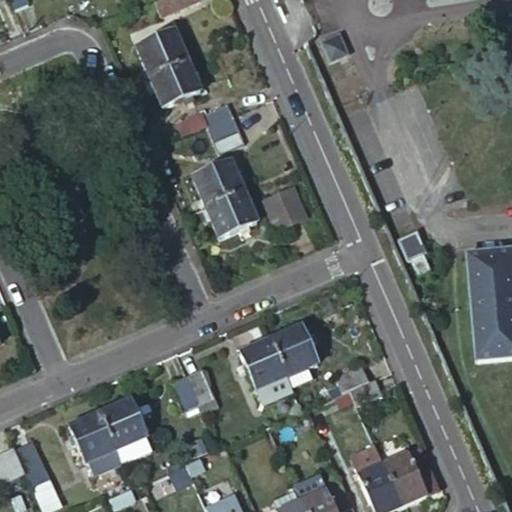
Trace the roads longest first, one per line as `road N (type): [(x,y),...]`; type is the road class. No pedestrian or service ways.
road 1 (residential): [(204,318),(94,56),(65,38),(0,66)]
road 2 (residential): [(360,253),(463,511)]
road 3 (residential): [(250,0),(360,253)]
road 4 (residential): [(360,253),(204,318)]
road 5 (residential): [(204,318),(49,382)]
road 6 (residential): [(0,262),(49,382)]
